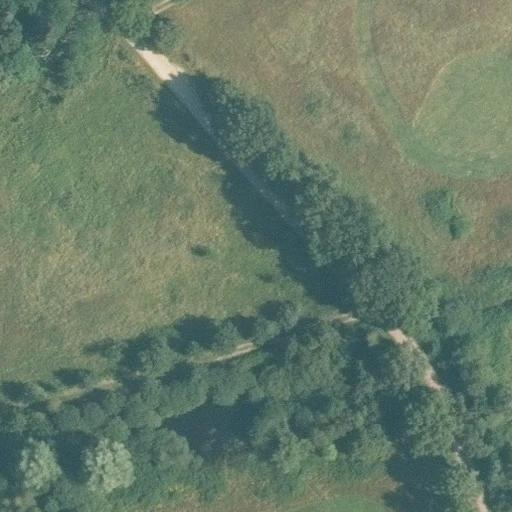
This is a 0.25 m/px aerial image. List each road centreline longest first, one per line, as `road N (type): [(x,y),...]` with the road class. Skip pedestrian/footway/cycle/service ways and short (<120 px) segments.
road 1 (track): [(490,511),(408,333),(120,23),(73,0)]
road 2 (track): [(0,417),(386,309)]
